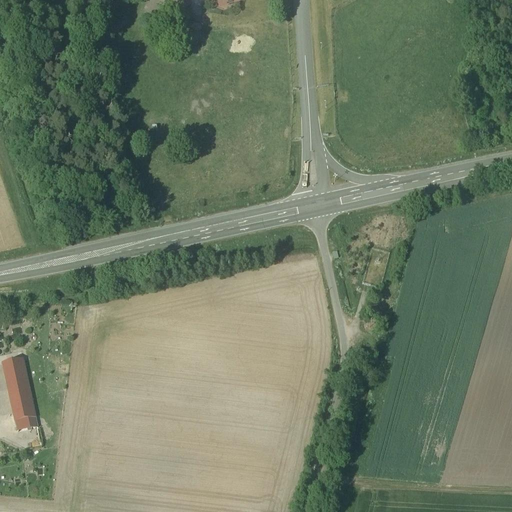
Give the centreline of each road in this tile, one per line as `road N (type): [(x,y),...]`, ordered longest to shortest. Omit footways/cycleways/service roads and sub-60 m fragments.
road 1 (secondary): [(0,274),(312,207)]
road 2 (unclassified): [(313,511),(347,342),(312,207)]
road 3 (secondary): [(312,207),(511,164)]
